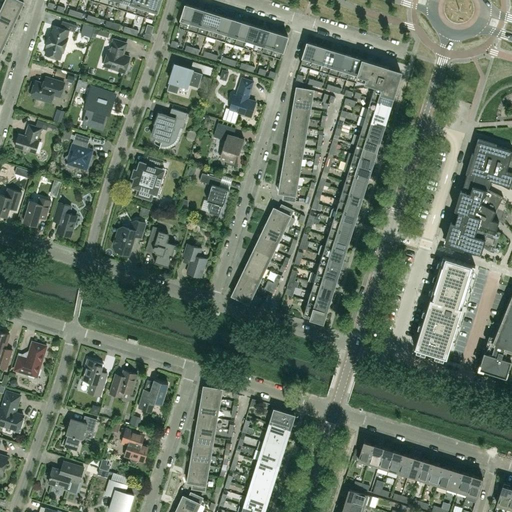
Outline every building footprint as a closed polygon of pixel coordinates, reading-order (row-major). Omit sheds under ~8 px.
[(19,11),(24,2),(19,0),(5,0),(4,4),(19,11)] [(127,10),(130,0),(120,0),(118,7),(127,10)] [(136,13),(140,0),(130,0),(127,10),(136,13)] [(146,16),(150,0),(140,0),(136,13),(146,16)] [(155,19),(161,0),(150,0),(146,16),(155,19)] [(15,20),(19,11),(4,4),(0,13),(15,20)] [(188,29),(195,7),(186,4),(179,26),(188,29)] [(198,32),(205,10),(195,7),(188,29),(198,32)] [(207,35),(214,12),(205,10),(198,32),(207,35)] [(0,23),(11,28),(15,20),(0,13),(0,12),(0,23)] [(216,38),(223,15),(214,12),(207,35),(216,38)] [(225,41),(232,18),(223,15),(216,38),(225,41)] [(234,44),(241,21),(232,18),(225,41),(234,44)] [(68,37),(67,37),(69,30),(75,32),(77,25),(62,21),(60,27),(54,25),(52,32),(51,32),(46,47),(47,47),(45,54),(60,59),(62,52),(63,52),(68,37)] [(244,46),(251,24),(241,21),(234,44),(244,46)] [(0,33),(7,37),(11,28),(0,23),(0,33)] [(82,29),(92,32),(94,27),(84,24),(82,29)] [(253,49),(260,27),(251,24),(244,46),(253,49)] [(262,52),(269,30),(260,27),(253,49),(262,52)] [(271,55),(278,33),(269,30),(262,52),(271,55)] [(146,32),(144,38),(150,40),(152,34),(146,32)] [(281,58),(288,35),(278,33),(271,55),(281,58)] [(123,55),(127,43),(114,39),(110,51),(109,50),(108,52),(107,53),(106,54),(105,54),(104,55),(104,56),(104,57),(103,58),(103,59),(103,60),(104,61),(104,62),(105,63),(104,65),(125,72),(130,57),(123,55)] [(310,67),(317,45),(308,42),(301,64),(310,67)] [(319,70),(326,47),(317,45),(310,67),(319,70)] [(328,73),(335,50),(326,47),(319,70),(328,73)] [(88,49),(88,58),(101,58),(101,50),(88,49)] [(338,76),(345,53),(335,50),(328,73),(338,76)] [(347,79),(354,56),(345,53),(338,76),(347,79)] [(356,81),(363,59),(354,56),(347,79),(356,81)] [(393,71),(392,71),(390,71),(389,67),(363,59),(356,81),(357,82),(358,79),(375,85),(374,89),(394,95),(401,72),(399,72),(396,71),(393,71)] [(198,86),(203,72),(175,64),(175,65),(167,90),(177,93),(180,83),(187,85),(188,83),(198,86)] [(210,75),(213,67),(205,65),(203,72),(210,75)] [(223,70),(221,78),(224,80),(227,79),(229,72),(223,70)] [(60,97),(62,89),(65,83),(45,76),(43,83),(36,81),(31,96),(51,102),(53,95),(60,97)] [(256,101),(248,99),(253,81),(242,77),(236,95),(234,94),(232,101),(231,102),(229,105),(230,107),(226,119),(236,122),(239,111),(242,112),(242,114),(251,117),(256,101)] [(110,114),(113,101),(116,94),(92,86),(85,106),(90,107),(85,123),(95,126),(96,125),(103,127),(107,113),(110,114)] [(312,99),(314,90),(297,87),(295,96),(312,99)] [(371,98),(391,105),(394,95),(374,89),(371,98)] [(310,109),(312,99),(295,96),(294,106),(310,109)] [(388,114),(391,105),(371,98),(368,108),(388,114)] [(309,118),(310,109),(294,106),(292,116),(309,118)] [(178,137),(181,127),(183,128),(188,113),(172,108),(169,116),(160,113),(160,112),(159,112),(154,124),(155,124),(155,123),(156,124),(152,135),(156,137),(154,142),(156,143),(157,144),(158,144),(160,145),(160,147),(160,145),(162,146),(164,146),(166,146),(167,146),(168,145),(170,145),(171,144),(172,143),(174,142),(175,141),(176,140),(177,139),(177,138),(178,137)] [(385,123),(388,114),(368,108),(365,117),(385,123)] [(60,124),(62,112),(55,111),(54,123),(60,124)] [(307,128),(309,118),(292,116),(290,125),(307,128)] [(382,132),(385,123),(365,117),(362,126),(382,132)] [(15,147),(35,153),(40,140),(39,139),(42,128),(47,129),(49,123),(38,120),(36,126),(29,124),(25,135),(19,133),(15,147)] [(241,149),(244,139),(233,135),(236,128),(218,122),(214,136),(226,140),(220,158),(227,160),(226,163),(238,166),(237,166),(237,156),(236,156),(239,148),(241,149)] [(305,137),(307,128),(290,125),(289,135),(305,137)] [(379,141),(382,132),(362,126),(359,135),(379,141)] [(65,130),(63,137),(69,139),(71,132),(65,130)] [(194,144),(197,134),(188,132),(185,141),(194,144)] [(91,154),(92,150),(87,148),(90,138),(76,133),(72,144),(73,144),(70,154),(65,157),(65,159),(68,167),(71,168),(76,165),(86,169),(87,167),(90,168),(94,155),(91,154)] [(376,150),(379,141),(359,135),(354,134),(351,143),(357,144),(376,150)] [(304,147),(305,137),(289,135),(287,144),(304,147)] [(503,196),(488,188),(492,180),(502,183),(511,188),(511,149),(496,145),(496,143),(478,138),(473,153),(472,153),(466,172),(467,173),(462,190),(461,189),(455,209),(456,209),(452,221),(451,221),(444,243),(464,249),(464,247),(481,253),(483,246),(490,250),(494,252),(500,231),(496,230),(499,221),(491,219),(503,196)] [(302,156),(304,147),(287,144),(285,154),(302,156)] [(374,160),(376,150),(357,144),(354,153),(374,160)] [(371,169),(374,160),(354,153),(351,163),(371,169)] [(300,166),(302,156),(285,154),(284,163),(300,166)] [(158,195),(166,168),(161,167),(163,160),(148,155),(146,163),(140,161),(138,169),(134,168),(131,177),(135,178),(132,186),(137,187),(135,195),(151,200),(153,193),(158,195)] [(299,175),(300,166),(284,163),(282,173),(299,175)] [(368,178),(371,169),(351,163),(348,172),(368,178)] [(190,167),(187,175),(194,177),(196,169),(190,167)] [(224,205),(229,189),(219,186),(222,178),(202,172),(200,180),(212,184),(207,200),(212,202),(209,211),(219,214),(222,205),(224,205)] [(365,187),(368,178),(348,172),(345,181),(365,187)] [(297,185),(299,175),(282,173),(281,182),(297,185)] [(362,197),(365,187),(345,181),(342,190),(362,197)] [(294,200),(297,185),(281,182),(279,192),(285,193),(284,199),(294,200)] [(16,209),(22,192),(8,188),(6,196),(0,194),(0,213),(7,216),(10,207),(16,209)] [(359,206),(362,197),(342,190),(339,199),(359,206)] [(46,218),(51,201),(39,197),(38,202),(30,200),(24,221),(37,225),(40,216),(46,218)] [(356,215),(359,206),(339,199),(337,209),(356,215)] [(74,224),(77,215),(71,214),(69,211),(71,206),(59,202),(53,221),(60,223),(57,232),(71,236),(73,228),(76,226),(74,224)] [(179,210),(187,212),(189,206),(181,204),(179,210)] [(286,224),(293,210),(282,205),(279,210),(274,207),(270,216),(286,224)] [(356,215),(337,209),(333,207),(330,216),(334,218),(354,224),(356,215)] [(282,233),(286,224),(270,216),(266,225),(282,233)] [(351,233),(354,224),(334,218),(331,227),(351,233)] [(129,254),(135,235),(141,237),(146,223),(136,220),(132,222),(130,228),(123,226),(119,228),(113,245),(117,253),(121,251),(129,254)] [(169,266),(176,244),(168,241),(169,238),(169,237),(169,236),(169,235),(169,234),(168,233),(167,232),(166,232),(160,230),(160,228),(153,225),(146,250),(158,253),(155,261),(154,262),(169,266)] [(278,241),(282,233),(266,225),(261,234),(278,241)] [(348,242),(351,233),(331,227),(328,236),(348,242)] [(274,250),(278,241),(261,234),(257,242),(274,250)] [(345,252),(348,242),(328,236),(325,245),(345,252)] [(270,259),(274,250),(257,242),(253,251),(270,259)] [(201,276),(207,258),(199,256),(202,248),(187,243),(184,256),(191,258),(187,272),(201,276)] [(321,244),(318,253),(322,255),(342,261),(345,252),(325,245),(321,244)] [(266,268),(270,259),(253,251),(249,260),(266,268)] [(339,270),(342,261),(322,255),(319,264),(339,270)] [(443,255),(415,347),(447,357),(475,265),(443,255)] [(261,276),(266,268),(249,260),(245,268),(261,276)] [(336,279),(339,270),(319,264),(316,273),(336,279)] [(257,285),(261,276),(245,268),(241,277),(257,285)] [(336,279),(316,273),(311,271),(308,280),(314,282),(334,288),(336,279)] [(253,294),(257,285),(241,277),(237,286),(253,294)] [(331,298),(334,288),(314,282),(311,291),(331,298)] [(249,303),(253,294),(237,286),(232,295),(249,303)] [(328,307),(331,298),(311,291),(308,300),(328,307)] [(323,321),(328,307),(308,300),(303,315),(323,321)] [(511,349),(511,300),(495,342),(492,353),(484,351),(479,368),(499,374),(499,375),(500,375),(500,374),(506,376),(507,372),(508,372),(509,372),(508,372),(511,359),(501,356),(506,347),(511,349)] [(282,303),(279,312),(285,314),(287,305),(282,303)] [(292,318),(291,324),(312,328),(313,323),(292,318)] [(12,350),(6,348),(10,334),(0,331),(0,366),(6,368),(12,350)] [(40,368),(47,346),(32,341),(29,353),(28,353),(26,354),(25,355),(19,353),(14,370),(28,374),(29,376),(34,377),(35,376),(37,377),(38,375),(40,374),(41,369),(40,368)] [(108,373),(101,371),(104,363),(88,358),(85,365),(87,366),(83,379),(91,381),(87,392),(100,396),(108,373)] [(131,393),(138,374),(124,370),(122,375),(116,373),(110,393),(122,397),(123,391),(131,393)] [(162,403),(168,383),(155,379),(152,389),(149,390),(144,389),(139,407),(151,411),(154,401),(162,403)] [(220,398),(222,389),(204,385),(202,395),(220,398)] [(15,412),(20,395),(7,391),(2,408),(0,407),(0,423),(14,428),(13,430),(20,432),(22,426),(20,425),(23,415),(15,412)] [(219,408),(220,398),(202,395),(201,405),(219,408)] [(217,417),(219,408),(201,405),(199,414),(217,417)] [(290,429),(294,414),(274,408),(270,423),(290,429)] [(216,427),(217,417),(199,414),(197,424),(216,427)] [(83,437),(86,429),(93,431),(97,419),(85,415),(83,422),(71,418),(68,428),(70,429),(67,436),(66,436),(62,444),(61,443),(61,444),(77,449),(81,437),(83,437)] [(133,415),(130,424),(139,427),(142,418),(133,415)] [(115,421),(112,431),(118,432),(121,422),(115,421)] [(287,438),(290,429),(270,423),(267,432),(287,438)] [(214,436),(216,427),(197,424),(196,433),(214,436)] [(136,442),(139,432),(126,428),(122,442),(128,445),(125,455),(132,457),(131,459),(132,460),(136,462),(137,461),(138,459),(144,461),(149,445),(136,442)] [(284,448),(287,438),(267,432),(264,441),(284,448)] [(212,446),(214,436),(196,433),(194,443),(212,446)] [(281,457),(284,448),(264,441),(261,450),(281,457)] [(369,463),(374,444),(364,441),(358,460),(369,463)] [(211,455),(212,446),(194,443),(193,452),(211,455)] [(378,466),(384,447),(374,444),(369,463),(378,466)] [(388,469),(394,450),(384,447),(378,466),(388,469)] [(278,466),(281,457),(261,450),(258,460),(278,466)] [(398,472),(404,453),(394,450),(388,469),(398,472)] [(209,465),(211,455),(193,452),(191,462),(209,465)] [(408,475),(414,456),(404,453),(398,472),(408,475)] [(418,478),(424,459),(414,456),(408,475),(418,478)] [(428,481),(433,462),(424,459),(418,478),(428,481)] [(275,475),(278,466),(258,460),(255,469),(275,475)] [(79,483),(84,467),(64,461),(61,469),(53,467),(50,476),(51,477),(49,483),(55,485),(56,487),(60,488),(63,487),(67,489),(69,481),(71,480),(79,483)] [(207,474),(209,465),(191,462),(189,471),(207,474)] [(437,484),(443,465),(433,462),(428,481),(437,484)] [(447,488),(453,469),(443,465),(437,484),(447,488)] [(273,484),(275,475),(255,469),(253,478),(273,484)] [(457,491),(463,472),(453,469),(447,488),(457,491)] [(205,490),(207,474),(189,471),(188,481),(193,482),(192,488),(205,490)] [(467,494),(473,475),(463,472),(457,491),(467,494)] [(477,497),(483,478),(473,475),(467,494),(477,497)] [(270,494),(273,484),(253,478),(250,487),(270,494)] [(114,511),(128,511),(134,494),(125,491),(127,485),(110,479),(106,494),(114,496),(109,510),(114,511)] [(507,507),(511,491),(511,486),(503,484),(497,504),(507,507)] [(267,503),(270,494),(250,487),(247,496),(267,503)] [(370,506),(372,495),(349,488),(346,498),(365,504),(370,506)] [(196,511),(202,497),(191,492),(189,497),(183,495),(179,504),(196,511)] [(264,511),(267,503),(247,496),(244,506),(264,511)] [(355,511),(362,511),(365,504),(346,498),(343,508),(355,511)] [(30,501),(28,506),(39,509),(41,504),(30,501)]
